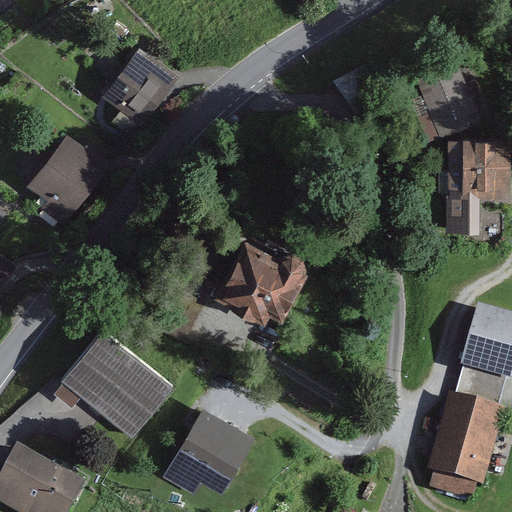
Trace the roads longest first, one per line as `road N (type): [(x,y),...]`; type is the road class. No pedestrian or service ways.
road 1 (unclassified): [(368,0),(230,91),(0,364)]
road 2 (track): [(511,264),(465,297),(433,387),(394,424)]
road 3 (track): [(253,349),(394,424)]
